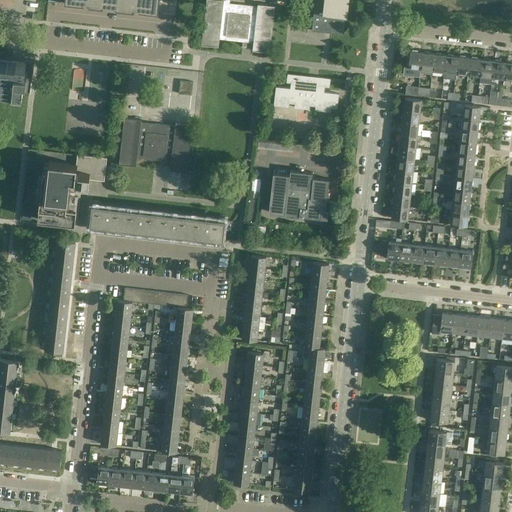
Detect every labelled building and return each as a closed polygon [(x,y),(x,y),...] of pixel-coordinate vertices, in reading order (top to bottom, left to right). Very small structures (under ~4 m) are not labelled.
[(64,0),(64,4),(83,6),(83,5),(88,5),(88,7),(102,9),(103,7),(116,9),(115,10),(123,11),(134,12),(134,11),(139,11),(139,12),(158,14),(158,11),(159,0),(64,0)] [(252,49),(252,50),(269,52),(269,51),(268,51),(274,6),(275,5),(257,3),(257,4),(257,6),(229,3),(229,0),(206,0),(202,44),(201,44),(218,46),(218,45),(219,38),(243,41),(242,46),(246,47),(247,41),(253,42),(252,49)] [(314,0),(312,31),(331,33),(344,34),(346,18),(347,18),(349,0),(314,0)] [(420,68),(422,52),(410,51),(407,74),(412,74),(414,68),(420,68)] [(434,54),(422,52),(420,68),(432,70),(434,54)] [(446,55),(434,54),(432,70),(444,71),(446,55)] [(458,56),(446,55),(444,71),(456,72),(458,56)] [(470,58),(458,56),(456,72),(468,74),(470,58)] [(482,59),(470,58),(468,74),(480,75),(482,59)] [(0,88),(23,91),(23,90),(30,91),(30,92),(31,92),(33,71),(33,70),(33,66),(34,64),(32,64),(26,63),(25,63),(0,59),(0,88)] [(493,60),(482,59),(480,75),(492,76),(493,60)] [(505,62),(493,60),(492,76),(504,78),(505,62)] [(337,108),(339,94),(324,92),(325,86),(330,87),(331,78),(288,73),(287,82),(292,83),(291,88),(276,86),(274,105),(289,106),(289,103),(294,104),(294,107),(309,109),(309,105),(315,106),(315,109),(330,111),(331,107),(337,108)] [(180,80),(178,94),(191,95),(192,82),(180,80)] [(406,85),(405,94),(417,96),(418,91),(418,87),(406,85)] [(418,91),(417,96),(429,98),(430,90),(430,88),(425,88),(425,90),(424,90),(424,91),(418,91)] [(403,109),(420,111),(421,99),(404,97),(403,109)] [(511,99),(502,98),(501,105),(511,106),(511,99)] [(479,118),(480,106),(464,104),(462,116),(479,118)] [(418,123),(420,111),(403,109),(402,121),(418,123)] [(478,130),(479,118),(462,116),(461,128),(478,130)] [(169,170),(187,172),(187,171),(186,171),(191,126),(192,126),(192,125),(174,123),(174,124),(175,124),(175,126),(140,122),(141,120),(141,119),(123,117),(123,118),(124,118),(119,163),(118,163),(118,164),(136,166),(136,165),(135,165),(136,158),(160,161),(159,166),(164,166),(164,161),(171,162),(170,169),(169,169),(169,170)] [(417,135),(418,123),(402,121),(400,133),(417,135)] [(476,142),(478,130),(461,128),(460,140),(476,142)] [(400,133),(399,145),(416,147),(417,135),(400,133)] [(475,154),(476,142),(460,140),(458,152),(475,154)] [(414,159),(416,147),(399,145),(398,157),(414,159)] [(473,166),(475,154),(458,152),(457,164),(473,166)] [(76,164),(49,161),(49,162),(44,162),(44,166),(43,166),(40,197),(39,207),(38,213),(39,213),(38,218),(37,218),(37,219),(75,224),(77,208),(76,208),(79,188),(86,189),(86,190),(88,190),(89,179),(104,180),(106,158),(77,155),(76,164)] [(413,171),(414,159),(398,157),(396,169),(413,171)] [(472,178),(473,166),(457,164),(456,176),(472,178)] [(327,218),(328,211),(325,210),(329,179),(312,177),(313,172),(304,171),(304,167),(299,166),(299,171),(290,170),(289,175),(289,174),(273,172),(268,212),(284,213),(284,215),(298,216),(298,215),(299,215),(327,218)] [(412,183),(413,171),(396,169),(395,181),(412,183)] [(471,190),(472,178),(456,176),(454,188),(471,190)] [(410,195),(412,183),(395,181),(394,193),(410,195)] [(469,202),(471,190),(454,188),(453,200),(469,202)] [(409,207),(410,195),(394,193),(392,205),(409,207)] [(468,214),(469,202),(453,200),(452,212),(468,214)] [(123,229),(125,208),(91,204),(89,225),(123,229)] [(249,204),(247,220),(256,221),(258,205),(249,204)] [(409,207),(392,205),(391,217),(407,219),(409,207)] [(125,208),(123,229),(156,232),(158,212),(125,208)] [(158,212),(156,232),(189,236),(192,216),(158,212)] [(467,226),(468,214),(452,212),(450,224),(467,226)] [(192,216),(189,236),(223,240),(224,230),(225,220),(225,219),(192,216)] [(224,230),(231,231),(233,221),(225,220),(224,230)] [(403,222),(391,220),(390,227),(402,229),(403,222)] [(63,352),(60,351),(73,242),(75,242),(57,240),(45,350),(63,352)] [(399,259),(400,248),(401,243),(388,241),(388,242),(381,241),(379,255),(387,256),(386,258),(399,259)] [(399,259),(411,260),(412,244),(401,243),(400,248),(399,259)] [(411,260),(422,262),(424,245),(412,244),(411,260)] [(422,262),(435,263),(437,247),(424,245),(422,262)] [(435,263),(446,264),(448,248),(437,247),(435,263)] [(460,249),(453,248),(448,248),(446,264),(458,266),(460,249)] [(460,249),(458,266),(470,267),(472,251),(460,249)] [(266,256),(251,254),(249,267),(265,269),(266,256)] [(313,261),(312,274),(327,276),(329,263),(313,261)] [(249,267),(248,279),(264,280),(265,269),(249,267)] [(312,274),(310,286),(326,288),(327,276),(312,274)] [(262,292),(264,280),(248,279),(247,290),(262,292)] [(310,286),(309,298),(325,299),(326,288),(310,286)] [(261,304),(262,292),(247,290),(245,302),(261,304)] [(309,298),(308,309),(323,311),(325,299),(309,298)] [(131,314),(132,301),(128,301),(123,300),(117,300),(116,312),(131,314)] [(245,302),(244,314),(260,316),(261,304),(245,302)] [(177,306),(176,319),(191,321),(193,308),(186,307),(181,307),(177,306)] [(308,309),(306,321),(322,323),(323,311),(308,309)] [(129,326),(131,314),(116,312),(114,324),(129,326)] [(433,314),(431,332),(439,333),(440,330),(452,332),(454,313),(442,312),(441,315),(433,314)] [(454,313),(452,332),(465,333),(467,315),(454,313)] [(258,328),(260,316),(244,314),(243,326),(258,328)] [(467,315),(465,333),(477,334),(479,316),(467,315)] [(479,316),(477,334),(489,336),(491,318),(479,316)] [(491,318),(489,336),(502,337),(504,319),(491,318)] [(176,319),(175,331),(190,333),(191,321),(176,319)] [(511,319),(504,319),(502,337),(511,338),(511,319)] [(306,321),(305,333),(321,335),(322,323),(306,321)] [(128,338),(129,326),(114,324),(113,336),(128,338)] [(258,328),(243,326),(241,339),(257,340),(258,328)] [(271,330),(271,336),(275,337),(274,343),(279,343),(280,330),(275,330),(275,331),(271,330)] [(175,331),(173,343),(188,344),(190,333),(175,331)] [(325,348),(325,347),(319,347),(321,335),(305,333),(304,345),(325,348)] [(127,350),(128,338),(113,336),(112,348),(127,350)] [(173,343),(172,354),(187,356),(188,344),(173,343)] [(324,360),(325,348),(304,345),(304,346),(310,347),(308,358),(324,360)] [(125,361),(127,350),(112,348),(110,359),(125,361)] [(247,363),(262,365),(263,353),(248,351),(247,363)] [(172,354),(171,366),(186,368),(187,356),(172,354)] [(0,431),(10,432),(18,361),(0,358),(0,359),(2,360),(0,380),(0,431)] [(322,372),(324,360),(308,358),(307,370),(322,372)] [(435,370),(453,372),(455,360),(437,358),(435,370)] [(124,373),(125,361),(110,359),(109,371),(124,373)] [(260,377),(262,365),(247,363),(245,375),(260,377)] [(511,366),(496,364),(495,378),(511,379),(511,366)] [(171,366),(169,378),(184,379),(186,368),(171,366)] [(321,384),(322,372),(307,370),(306,382),(321,384)] [(435,370),(434,383),(452,385),(453,372),(435,370)] [(123,384),(124,373),(109,371),(108,383),(123,384)] [(259,389),(260,377),(245,375),(244,387),(259,389)] [(169,378),(168,390),(183,391),(184,379),(169,378)] [(511,379),(495,378),(493,390),(511,392),(511,386),(511,379)] [(320,395),(321,384),(306,382),(304,394),(320,395)] [(121,396),(123,384),(108,383),(106,395),(121,396)] [(434,383),(433,395),(451,397),(452,385),(434,383)] [(244,387),(243,399),(258,400),(259,389),(244,387)] [(182,403),(183,391),(168,390),(167,401),(182,403)] [(493,390),(492,402),(510,404),(511,392),(493,390)] [(304,394),(303,405),(318,407),(320,395),(304,394)] [(120,408),(121,396),(106,395),(105,406),(120,408)] [(449,409),(451,397),(433,395),(431,407),(449,409)] [(243,399),(241,410),(257,412),(258,400),(243,399)] [(181,415),(182,403),(167,401),(165,413),(181,415)] [(492,402),(490,415),(509,417),(510,404),(492,402)] [(303,405),(302,417),(317,419),(318,407),(303,405)] [(119,420),(120,408),(105,406),(104,418),(119,420)] [(449,409),(431,407),(430,420),(448,422),(449,409)] [(241,410),(240,422),(255,424),(257,412),(241,410)] [(179,426),(181,415),(165,413),(164,425),(179,426)] [(490,415),(489,427),(507,429),(509,417),(490,415)] [(302,417),(300,429),(316,431),(317,419),(302,417)] [(117,432),(119,420),(104,418),(102,431),(117,432)] [(254,436),(255,424),(240,422),(239,434),(254,436)] [(178,439),(179,426),(164,425),(163,437),(178,439)] [(489,427),(488,439),(506,441),(507,429),(489,427)] [(300,429),(299,441),(314,443),(316,431),(300,429)] [(427,442),(445,444),(447,431),(429,429),(427,442)] [(117,432),(102,431),(101,444),(116,445),(117,432)] [(253,448),(254,436),(239,434),(237,446),(253,448)] [(178,439),(163,437),(161,450),(176,452),(178,439)] [(488,439),(486,451),(504,454),(506,441),(488,439)] [(299,441),(298,453),(313,454),(314,443),(299,441)] [(444,457),(445,444),(427,442),(427,448),(426,455),(444,457)] [(61,453),(0,445),(0,461),(60,468),(62,450),(61,450),(61,453)] [(251,459),(253,448),(237,446),(236,458),(251,459)] [(99,454),(112,456),(112,449),(100,448),(99,454)] [(298,453),(296,465),(312,466),(313,454),(298,453)] [(442,469),(444,457),(426,455),(424,467),(442,469)] [(250,472),(251,459),(236,458),(235,470),(250,472)] [(484,473),(502,475),(503,463),(485,461),(484,473)] [(110,467),(90,465),(88,476),(96,477),(96,482),(108,484),(110,467)] [(296,465),(295,477),(310,479),(312,466),(296,465)] [(108,484),(121,485),(122,469),(110,467),(108,484)] [(441,481),(442,469),(424,467),(423,479),(441,481)] [(121,485),(132,486),(134,470),(122,469),(121,485)] [(132,486),(144,488),(146,472),(134,470),(132,486)] [(233,483),(248,484),(250,472),(235,470),(233,483)] [(156,489),(158,473),(146,472),(144,488),(156,489)] [(170,474),(166,474),(158,473),(156,489),(168,490),(170,474)] [(500,488),(502,475),(484,473),(482,486),(500,488)] [(181,476),(170,474),(168,490),(179,492),(181,476)] [(194,477),(181,476),(179,492),(192,493),(194,477)] [(294,490),(309,491),(310,479),(295,477),(294,490)] [(440,493),(441,481),(423,479),(422,491),(440,493)] [(499,500),(500,488),(482,486),(481,498),(499,500)] [(438,506),(440,493),(422,491),(420,504),(438,506)] [(494,511),(497,511),(499,500),(481,498),(480,510),(494,511)]
